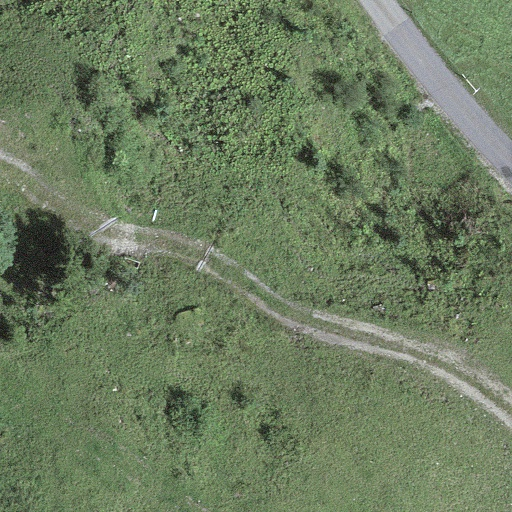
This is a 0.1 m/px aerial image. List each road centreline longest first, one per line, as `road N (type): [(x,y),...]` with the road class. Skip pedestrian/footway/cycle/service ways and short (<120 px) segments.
road 1 (track): [(0,170),(92,227),(222,273),(293,315),(427,358),(481,387),(511,417)]
road 2 (unclassified): [(371,0),(511,163)]
